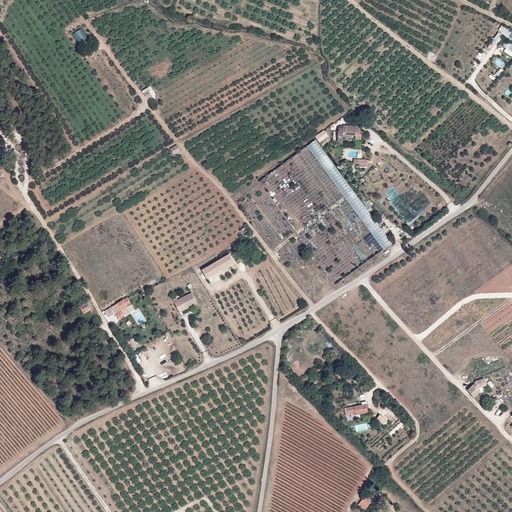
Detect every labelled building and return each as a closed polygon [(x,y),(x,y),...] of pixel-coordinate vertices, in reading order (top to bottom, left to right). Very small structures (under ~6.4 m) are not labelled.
[(511,36),(511,29),(502,24),(499,29),(511,36)] [(343,127),(338,127),(338,141),(343,141),(343,135),(356,135),(355,139),(361,139),(362,126),(343,125),(343,127)] [(316,135),(320,141),(329,135),(325,129),(316,135)] [(335,165),(316,140),(259,181),(336,285),(392,243),(335,165)] [(181,150),(178,145),(171,149),(174,154),(181,150)] [(231,252),(202,267),(207,276),(236,261),(231,252)] [(191,305),(192,306),(197,303),(192,293),(178,300),(176,298),(173,300),(179,312),(183,310),(191,305)] [(127,307),(123,300),(120,302),(117,303),(122,310),(127,307)] [(84,313),(92,309),(88,301),(80,304),(84,313)] [(473,385),(468,390),(474,397),(479,391),(477,389),(479,387),(486,385),(484,379),(476,381),(475,383),(473,385)] [(368,412),(366,404),(362,405),(346,408),(348,415),(355,414),(355,415),(368,412)] [(385,423),(388,419),(381,413),(377,417),(385,423)]
